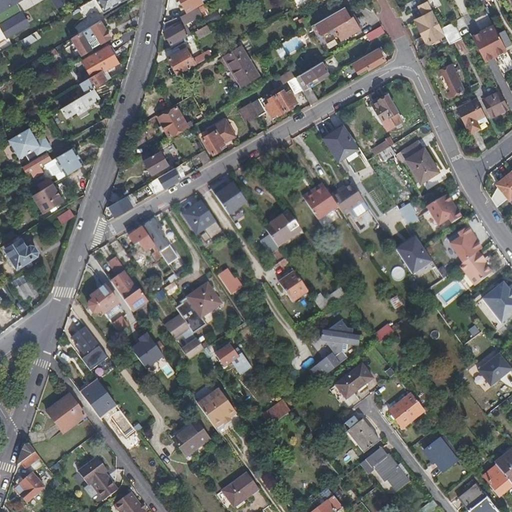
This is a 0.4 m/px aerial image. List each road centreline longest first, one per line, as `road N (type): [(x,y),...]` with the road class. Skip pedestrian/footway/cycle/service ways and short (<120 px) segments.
road 1 (residential): [(404,65),(114,230),(84,231)]
road 2 (residential): [(154,0),(84,231)]
road 3 (residential): [(161,511),(43,356)]
road 4 (residential): [(205,192),(305,350)]
road 5 (residential): [(43,356),(0,479)]
road 6 (residential): [(466,178),(404,65)]
